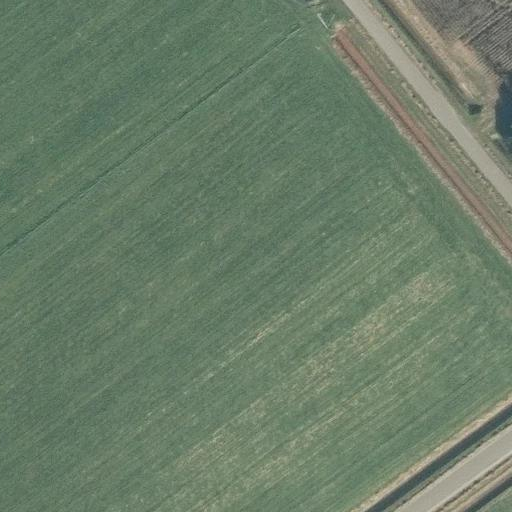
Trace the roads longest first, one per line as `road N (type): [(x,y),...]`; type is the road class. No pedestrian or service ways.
road 1 (tertiary): [(511,199),(349,0)]
road 2 (unclassified): [(411,511),(511,438)]
